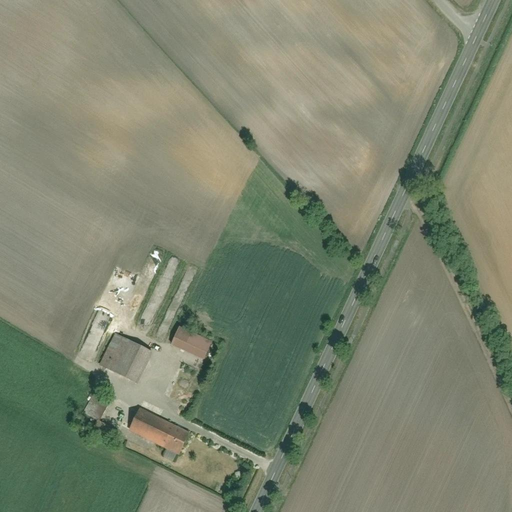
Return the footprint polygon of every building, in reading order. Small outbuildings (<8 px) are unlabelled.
[(95,324),(91,329),(99,334),(103,329),(95,324)] [(180,329),(173,344),(204,358),(211,343),(180,329)] [(153,352),(117,334),(102,365),(138,383),(153,352)] [(111,399),(97,391),(84,413),(98,421),(111,399)] [(190,434),(143,409),(132,431),(179,455),(190,434)]
